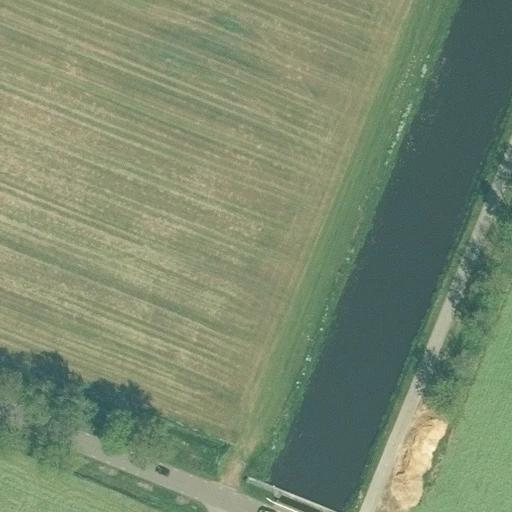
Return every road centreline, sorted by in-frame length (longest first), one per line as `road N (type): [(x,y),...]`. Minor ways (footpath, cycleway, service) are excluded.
road 1 (unclassified): [(365,511),(511,135)]
road 2 (tertiary): [(231,501),(0,409)]
